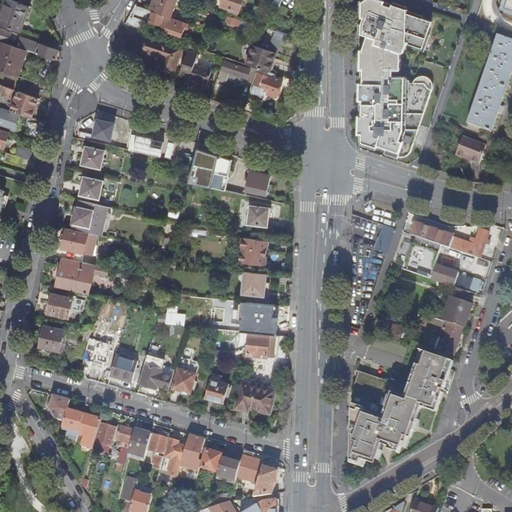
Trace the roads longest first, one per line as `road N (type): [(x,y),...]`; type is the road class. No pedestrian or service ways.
road 1 (secondary): [(320,511),(331,169)]
road 2 (tertiary): [(6,368),(62,108),(88,54)]
road 3 (residential): [(301,452),(6,368)]
road 4 (secondary): [(308,161),(301,452)]
road 5 (secondary): [(88,54),(97,82),(113,92),(308,161)]
road 6 (secondary): [(309,143),(128,83),(88,54)]
road 7 (secondary): [(331,169),(458,208),(511,213)]
road 8 (secondary): [(511,200),(464,196),(333,151)]
road 9 (residential): [(477,416),(465,382),(511,244)]
road 10 (residential): [(477,416),(330,511)]
road 11 (tertiary): [(356,511),(482,426)]
road 12 (secondary): [(333,151),(337,0)]
road 13 (residential): [(84,511),(18,402),(0,394)]
road 14 (secondary): [(316,0),(309,143)]
